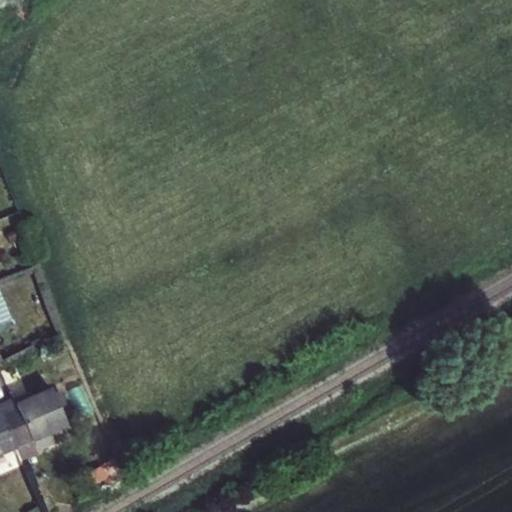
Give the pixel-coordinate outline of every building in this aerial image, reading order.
[(10,244),(19,241),(15,231),(6,234),(10,244)] [(31,400),(16,407),(31,443),(66,428),(51,392),(31,400)] [(29,395),(14,402),(16,407),(31,400),(29,395)] [(37,455),(31,443),(16,407),(14,402),(0,407),(0,414),(15,450),(20,462),(37,455)] [(0,414),(0,455),(15,450),(0,414)] [(109,481),(101,467),(84,476),(92,490),(109,481)]
